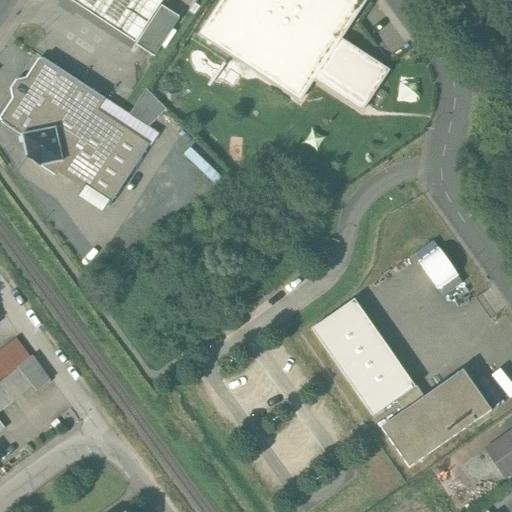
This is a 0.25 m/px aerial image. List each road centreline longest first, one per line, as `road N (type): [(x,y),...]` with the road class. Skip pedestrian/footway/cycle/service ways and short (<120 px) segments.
road 1 (residential): [(0,302),(97,427)]
road 2 (residential): [(0,501),(97,427)]
